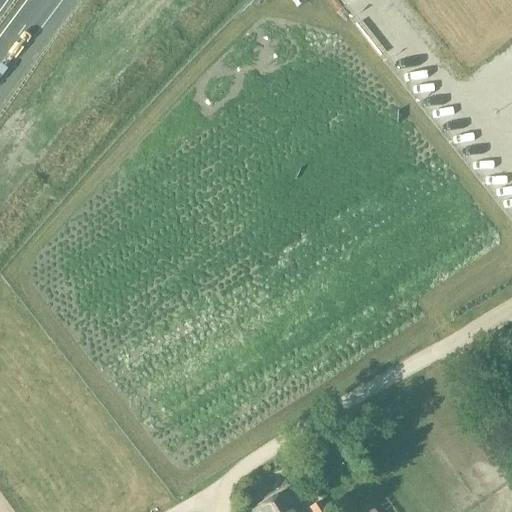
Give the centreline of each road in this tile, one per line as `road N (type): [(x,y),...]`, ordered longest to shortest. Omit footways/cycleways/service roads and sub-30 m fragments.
road 1 (unclassified): [(210,495),(456,338)]
road 2 (motorway): [(0,164),(150,0)]
